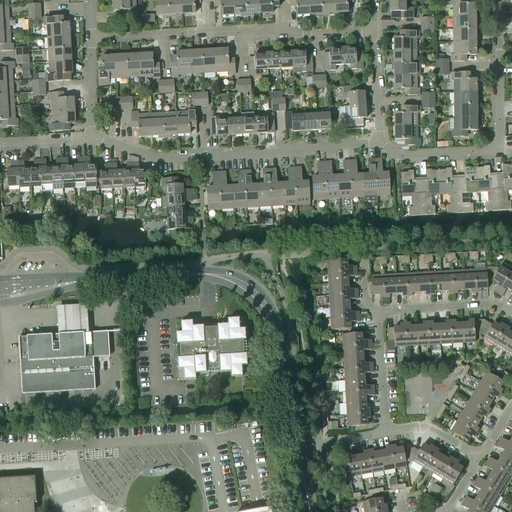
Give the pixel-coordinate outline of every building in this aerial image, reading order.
[(135,0),(113,0),(114,11),(126,10),(126,17),(139,16),(139,9),(136,9),(135,0)] [(169,18),(168,0),(155,0),(156,16),(164,16),(164,18),(169,18)] [(180,0),(168,0),(169,18),(174,17),(174,15),(182,15),(180,0)] [(180,0),(182,15),(195,14),(194,1),(200,1),(200,0),(180,0)] [(221,16),(234,16),(233,0),(213,0),(214,4),(220,4),(221,16)] [(233,0),(234,16),(242,15),(242,17),(247,17),(245,0),(233,0)] [(258,0),(245,0),(247,17),(252,17),(252,14),(259,14),(258,0)] [(258,0),(259,14),(272,13),(272,1),(278,0),(277,0),(258,0)] [(296,16),(310,15),(308,0),(289,0),(289,4),(296,3),(296,16)] [(308,0),(310,15),(318,15),(318,17),(323,16),(321,0),(308,0)] [(333,0),(321,0),(323,16),(328,16),(328,14),(335,13),(333,0)] [(333,0),(335,13),(348,13),(347,0),(350,0),(333,0)] [(405,0),(389,0),(389,12),(390,12),(390,19),(414,19),(413,8),(405,8),(405,0)] [(453,5),(453,18),(475,17),(475,4),(463,4),(462,0),(449,0),(450,5),(453,5)] [(27,5),(28,13),(40,12),(40,4),(27,5)] [(0,19),(9,19),(8,7),(0,7),(0,19)] [(40,12),(28,13),(28,21),(41,20),(40,12)] [(453,18),(453,30),(478,30),(478,25),(475,25),(475,17),(453,18)] [(47,25),(47,38),(69,36),(69,23),(56,24),(56,18),(43,18),(44,25),(47,25)] [(421,18),(421,26),(433,26),(433,18),(421,18)] [(0,32),(9,32),(9,19),(0,19),(0,32)] [(433,26),(421,26),(421,34),(434,34),(433,26)] [(453,30),(454,43),(476,43),(476,35),(478,35),(478,30),(453,30)] [(9,32),(0,32),(0,45),(1,45),(1,52),(14,51),(13,44),(10,44),(9,32)] [(394,38),(394,51),(416,51),(416,39),(419,39),(419,32),(399,32),(400,38),(394,38)] [(47,38),(48,50),(72,49),(72,44),(70,44),(69,36),(47,38)] [(476,43),(454,43),(454,55),(451,55),(451,62),(463,62),(463,56),(476,56),(476,43)] [(15,49),(16,57),(29,56),(28,48),(15,49)] [(355,48),(342,49),(343,65),(351,65),(351,70),(363,70),(362,52),(355,52),(355,48)] [(48,50),(49,63),(71,61),(71,54),(73,54),(72,49),(48,50)] [(197,52),(189,52),(190,74),(203,73),(202,49),(197,49),(197,52)] [(207,49),(202,49),(203,73),(216,73),(214,51),(207,51),(207,49)] [(343,65),(342,49),(329,50),(329,53),(323,54),(324,72),(335,71),(335,66),(343,65)] [(227,50),(214,51),(216,73),(228,72),(228,75),(235,75),(234,62),(228,62),(227,50)] [(305,51),(292,52),(293,68),(301,68),(301,73),(312,72),(311,54),(305,55),(305,51)] [(392,59),(392,64),(416,64),(416,51),(394,51),(394,59),(392,59)] [(190,74),(189,52),(176,53),(176,60),(170,60),(171,78),(178,78),(178,75),(190,74)] [(292,52),(279,53),(280,69),(293,68),(292,52)] [(115,79),(128,78),(126,53),(121,54),(121,56),(114,56),(115,79)] [(128,78),(140,77),(139,55),(131,55),(131,53),(126,53),(128,78)] [(279,53),(267,54),(268,70),(280,69),(279,53)] [(139,55),(140,77),(153,76),(153,80),(160,79),(159,66),(153,67),(152,54),(139,55)] [(268,70),(267,54),(254,54),(254,58),(248,58),(249,76),(260,75),(260,70),(268,70)] [(29,56),(16,57),(16,64),(29,64),(29,56)] [(106,79),(115,79),(114,56),(101,57),(101,67),(98,67),(98,72),(97,72),(98,86),(106,85),(106,79)] [(436,60),(436,68),(449,68),(448,60),(436,60)] [(71,61),(49,63),(49,70),(46,70),(47,82),(70,81),(70,75),(72,75),(71,61)] [(0,69),(0,82),(12,82),(11,69),(15,69),(14,62),(2,63),(2,69),(0,69)] [(394,69),(394,77),(416,76),(419,76),(419,64),(416,64),(392,64),(392,69),(394,69)] [(449,68),(436,68),(436,76),(449,76),(449,68)] [(454,80),(454,93),(476,93),(476,80),(470,80),(470,73),(451,74),(451,80),(454,80)] [(416,76),(394,77),(394,90),(407,90),(407,96),(419,96),(419,89),(416,89),(416,76)] [(32,81),(32,89),(45,88),(45,80),(32,81)] [(173,80),(166,81),(166,94),(174,93),(173,80)] [(166,94),(166,81),(158,81),(158,94),(166,94)] [(0,95),(13,94),(12,82),(0,82),(0,95)] [(349,99),(349,107),(365,106),(367,105),(367,101),(365,101),(365,93),(361,93),(361,86),(343,88),(343,99),(349,99)] [(45,88),(32,89),(33,97),(46,96),(45,88)] [(51,100),(52,113),(74,111),(73,98),(61,99),(60,93),(48,94),(48,100),(51,100)] [(207,93),(200,94),(200,106),(208,106),(207,93)] [(422,94),(422,101),(434,101),(434,93),(422,94)] [(454,93),(454,106),(479,105),(479,100),(476,100),(476,93),(454,93)] [(0,107),(14,107),(13,94),(0,95),(0,107)] [(200,106),(200,94),(192,94),(192,107),(200,106)] [(117,111),(116,98),(108,99),(109,112),(117,111)] [(124,98),(116,98),(117,111),(125,111),(124,98)] [(132,98),(124,98),(125,111),(133,110),(132,98)] [(434,101),(422,101),(422,109),(434,109),(434,101)] [(454,106),(454,118),(476,118),(476,110),(479,110),(479,105),(454,106)] [(365,106),(349,107),(344,107),(345,126),(363,125),(363,119),(366,119),(365,106)] [(14,107),(0,107),(0,121),(5,121),(5,127),(18,126),(17,119),(14,120),(14,107)] [(394,114),(395,127),(417,127),(416,114),(420,114),(420,107),(401,107),(401,114),(394,114)] [(188,112),(175,113),(177,135),(190,134),(189,122),(195,121),(195,109),(188,109),(188,112)] [(74,111),(52,113),(53,125),(49,125),(50,132),(63,132),(62,125),(75,125),(74,111)] [(139,137),(152,137),(150,115),(138,115),(138,112),(131,113),(131,125),(138,125),(139,137)] [(175,113),(163,114),(164,138),(169,138),(169,136),(177,135),(175,113)] [(241,114),(241,119),(242,135),(255,134),(254,118),(253,113),(241,114)] [(305,131),(304,115),(291,116),(291,113),(284,113),(285,126),(291,126),(292,132),(305,131)] [(150,115),(152,137),(159,136),(159,138),(164,138),(163,114),(150,115)] [(266,117),(254,118),(255,134),(268,134),(267,127),(274,127),(273,114),(266,114),(266,117)] [(316,114),(304,115),(305,131),(317,131),(316,114)] [(330,114),(316,114),(317,131),(331,130),(330,114)] [(230,136),(229,120),(228,117),(209,118),(210,137),(230,136)] [(476,118),(454,118),(455,131),(451,131),(452,138),(464,137),(464,131),(477,131),(476,118)] [(241,119),(229,120),(230,136),(242,135),(241,119)] [(417,127),(395,127),(395,140),(407,140),(407,146),(420,146),(420,139),(417,139),(417,127)] [(89,157),(83,158),(85,183),(85,189),(96,188),(95,165),(90,165),(89,157)] [(67,158),(61,159),(63,184),(73,184),(73,187),(74,187),(73,166),(68,166),(67,158)] [(78,166),(73,166),(74,187),(75,187),(75,184),(85,183),(83,158),(77,158),(78,166)] [(56,167),(51,167),(52,189),(52,191),(63,190),(63,184),(61,159),(55,159),(56,167)] [(369,175),(363,175),(364,197),(377,196),(374,159),(368,160),(369,175)] [(381,159),(374,159),(377,196),(390,196),(388,174),(382,174),(381,159)] [(34,168),(29,169),(30,190),(31,190),(31,186),(41,186),(39,160),(33,160),(34,168)] [(46,160),(39,160),(41,186),(51,185),(51,189),(52,189),(51,167),(46,168),(46,160)] [(356,160),(349,161),(352,198),(364,197),(363,175),(357,175),(356,160)] [(19,187),(17,161),(11,162),(12,170),(7,170),(8,191),(9,191),(9,187),(19,187)] [(24,161),(17,161),(19,187),(29,186),(29,190),(30,190),(29,169),(24,169),(24,161)] [(344,176),(338,177),(339,199),(352,198),(349,161),(343,161),(344,176)] [(138,162),(132,163),(134,188),(144,188),(144,191),(145,191),(144,170),(139,170),(138,162)] [(326,199),(324,162),(318,163),(318,178),(311,178),(313,200),(326,199)] [(331,162),(324,162),(326,199),(339,199),(338,177),(332,177),(331,162)] [(127,171),(122,171),(123,192),(124,192),(124,189),(134,188),(132,163),(126,163),(127,171)] [(112,189),(110,164),(104,164),(105,172),(99,172),(101,194),(102,194),(102,190),(112,189)] [(116,164),(110,164),(112,189),(122,189),(122,192),(123,192),(122,171),(117,172),(116,164)] [(502,176),(496,176),(498,211),(511,210),(511,202),(508,202),(507,192),(511,191),(511,166),(507,167),(507,166),(501,166),(502,176)] [(483,168),(476,169),(478,193),(487,193),(488,203),(485,203),(485,212),(498,211),(496,176),(490,176),(489,167),(483,167),(483,168)] [(288,184),(282,184),(284,206),(296,205),(294,168),(288,169),(288,184)] [(301,168),(294,168),(296,205),(309,204),(308,182),(302,183),(301,168)] [(464,178),(458,178),(460,213),(473,213),(473,204),(470,204),(469,194),(478,193),(476,169),(469,169),(469,168),(464,168),(464,178)] [(275,169),(269,170),(271,207),(284,206),(282,184),(276,184),(275,169)] [(445,170),(438,171),(440,195),(449,195),(450,205),(447,206),(447,214),(460,213),(458,178),(452,179),(451,169),(445,169),(445,170)] [(263,185),(257,185),(259,207),(271,207),(269,170),(262,170),(263,185)] [(426,180),(420,181),(422,216),(435,215),(435,206),(432,207),(431,196),(440,195),(438,171),(431,171),(431,170),(426,170),(426,180)] [(238,187),(232,187),(234,209),(246,208),(244,171),(237,172),(238,187)] [(250,171),(244,171),(246,208),(259,207),(257,185),(251,186),(250,171)] [(422,216),(420,181),(414,181),(413,171),(407,171),(408,173),(400,173),(402,198),(411,197),(412,208),(409,208),(409,216),(422,216)] [(225,172),(219,173),(221,210),(234,209),(232,187),(226,187),(225,172)] [(221,210),(219,173),(212,173),(213,188),(207,188),(208,210),(221,210)] [(165,187),(166,198),(191,196),(191,190),(183,190),(182,185),(178,186),(177,179),(161,180),(161,187),(165,187)] [(161,209),(163,209),(184,208),(183,203),(191,202),(191,196),(166,198),(161,198),(161,209)] [(166,210),(167,220),(192,218),(192,212),(184,212),(184,208),(163,209),(163,210),(166,210)] [(192,218),(167,220),(168,229),(164,230),(164,231),(185,230),(185,225),(193,224),(192,218)] [(325,273),(356,272),(356,267),(347,267),(346,260),(324,262),(327,262),(327,273),(325,273)] [(493,292),(497,294),(511,269),(511,270),(502,264),(498,269),(496,268),(485,268),(485,270),(486,270),(487,281),(492,281),(498,284),(493,292)] [(470,293),(475,293),(474,268),(474,270),(463,271),(463,269),(462,269),(464,291),(470,290),(470,293)] [(487,289),(487,281),(486,270),(485,270),(474,270),(474,268),(475,293),(480,293),(480,290),(487,289)] [(448,295),(453,294),(451,269),(451,272),(440,272),(440,270),(441,292),(447,292),(448,295)] [(457,291),(464,291),(462,269),(462,271),(451,272),(451,269),(453,294),(458,294),(457,291)] [(506,289),(511,292),(511,291),(511,269),(497,294),(502,297),(506,289)] [(435,292),(441,292),(440,270),(439,270),(440,272),(429,273),(429,271),(428,271),(430,296),(435,295),(435,292)] [(412,294),(418,293),(417,271),(416,271),(416,274),(406,274),(405,272),(407,297),(412,297),(412,294)] [(425,296),(430,296),(428,271),(428,273),(417,274),(417,271),(418,293),(425,293),(425,296)] [(326,285),(348,284),(347,277),(356,277),(356,272),(325,273),(325,274),(327,273),(328,284),(326,285)] [(402,297),(407,297),(405,272),(405,274),(394,275),(394,273),(395,295),(402,294),(402,297)] [(379,299),(384,298),(382,273),(382,276),(371,277),(372,296),(379,296),(379,299)] [(389,295),(395,295),(394,273),(394,275),(383,276),(383,273),(382,273),(384,298),(389,298),(389,295)] [(326,296),(357,294),(357,289),(348,290),(348,284),(326,285),(328,285),(329,296),(326,296)] [(327,307),(349,306),(349,300),(358,299),(357,294),(326,296),(329,296),(329,307),(327,307)] [(328,319),(359,317),(358,312),(349,313),(349,306),(327,307),(327,308),(329,308),(330,319),(328,319)] [(61,320),(61,335),(92,333),(91,318),(90,307),(60,309),(61,320)] [(359,317),(328,319),(330,319),(331,330),(328,330),(328,331),(350,330),(350,323),(359,322),(359,317)] [(181,322),(181,333),(176,333),(176,345),(172,345),(173,359),(177,359),(179,381),(195,380),(195,374),(230,372),(231,378),(242,377),(242,366),(247,366),(245,329),(239,330),(239,319),(227,320),(228,325),(192,327),(192,322),(181,322)] [(475,343),(474,334),(480,334),(483,320),(473,321),(473,320),(468,321),(468,324),(462,324),(463,346),(463,343),(475,343)] [(492,348),(505,326),(500,324),(499,327),(493,323),(492,325),(483,320),(480,334),(485,336),(483,340),(493,346),(492,348)] [(463,346),(462,324),(455,324),(455,321),(450,322),(452,346),(452,344),(463,343),(463,346)] [(451,346),(452,346),(450,322),(445,322),(445,325),(439,325),(440,347),(440,345),(451,344),(451,346)] [(429,348),(427,323),(422,323),(422,326),(416,326),(417,348),(418,348),(417,346),(429,345),(429,348)] [(440,347),(439,325),(432,326),(432,323),(427,323),(429,348),(429,345),(440,345),(440,347)] [(406,349),(405,324),(400,324),(400,327),(393,328),(387,329),(388,342),(394,341),(394,347),(406,347),(406,349)] [(417,348),(416,326),(410,327),(410,324),(405,324),(406,349),(406,347),(417,346),(417,348)] [(502,354),(511,336),(511,334),(507,332),(509,329),(505,326),(492,348),(493,346),(503,352),(502,354)] [(18,338),(22,394),(94,390),(93,358),(109,357),(107,332),(18,338)] [(340,347),(371,345),(371,340),(362,341),(361,334),(339,335),(339,336),(342,335),(342,347),(340,347)] [(511,358),(511,360),(511,358),(511,336),(502,354),(503,352),(511,357),(511,358)] [(341,358),(363,357),(362,351),(371,350),(371,345),(340,347),(342,347),(343,358),(341,358)] [(341,370),(372,368),(372,363),(363,364),(363,357),(341,358),(341,359),(343,358),(344,369),(341,370)] [(342,381),(364,380),(364,374),(373,373),(372,368),(341,370),(344,370),(344,381),(342,381)] [(478,382),(499,395),(502,390),(499,389),(503,383),(484,371),(484,372),(486,373),(480,383),(478,382)] [(343,392),(343,393),(374,391),(373,386),(365,386),(364,380),(342,381),(344,381),(345,392),(343,392)] [(472,391),(491,403),(494,397),(497,399),(499,395),(478,382),(480,383),(474,393),(472,391)] [(343,404),(365,403),(365,396),(374,396),(374,391),(343,393),(345,393),(346,404),(343,404)] [(466,401),(488,414),(490,410),(488,408),(491,403),(472,391),(472,392),(474,393),(468,402),(466,401)] [(460,411),(479,422),(482,417),(485,418),(488,414),(466,401),(468,403),(462,412),(460,411)] [(344,415),(369,414),(369,409),(366,409),(365,403),(343,404),(346,404),(346,415),(344,415)] [(454,421),(476,434),(478,429),(476,428),(479,422),(460,411),(462,412),(457,422),(454,421)] [(369,414),(344,415),(344,416),(346,415),(347,427),(367,426),(366,419),(369,419),(369,414)] [(476,434),(454,421),(456,422),(451,432),(448,431),(467,442),(471,436),(473,438),(476,434)] [(501,438),(499,443),(511,450),(511,437),(509,443),(501,438)] [(504,452),(500,457),(511,464),(511,450),(499,443),(496,447),(504,452)] [(421,470),(434,448),(430,446),(428,448),(422,445),(419,451),(414,448),(403,450),(405,463),(412,462),(422,468),(421,470)] [(406,467),(405,463),(403,450),(402,448),(396,449),(395,446),(390,447),(395,472),(395,469),(406,467)] [(395,472),(390,447),(385,448),(386,451),(380,452),(384,474),(383,471),(394,469),(395,472)] [(431,476),(443,457),(437,454),(439,451),(434,448),(421,470),(422,470),(423,468),(432,473),(431,476)] [(383,474),(384,474),(380,452),(373,453),(373,450),(368,451),(372,476),(373,476),(372,473),(383,471),(383,474)] [(372,476),(368,451),(363,452),(363,455),(357,456),(361,478),(361,475),(372,473),(372,476)] [(361,478),(357,456),(351,457),(350,454),(345,455),(349,478),(360,475),(361,478)] [(441,481),(441,482),(454,460),(450,457),(448,460),(443,457),(431,476),(433,474),(442,479),(441,481)] [(489,458),(487,462),(511,477),(511,475),(511,464),(500,457),(497,463),(489,458)] [(454,460),(441,482),(442,480),(452,485),(451,488),(463,469),(457,465),(458,463),(454,460)] [(492,471),(489,477),(508,488),(506,487),(511,477),(487,462),(484,467),(492,471)] [(34,477),(0,479),(0,511),(272,511),(271,507),(245,511),(33,511),(33,503),(36,503),(36,496),(34,477)] [(478,478),(475,482),(502,498),(500,497),(505,487),(507,488),(508,488),(489,477),(485,482),(478,478)] [(480,491),(477,496),(496,508),(494,506),(500,497),(502,498),(475,482),(472,486),(480,491)] [(466,497),(463,502),(480,511),(490,511),(494,507),(496,508),(477,496),(474,502),(466,497)] [(376,511),(387,510),(386,505),(383,506),(382,499),(362,503),(363,511),(376,511)] [(469,510),(467,511),(480,511),(463,502),(461,506),(469,510)]
